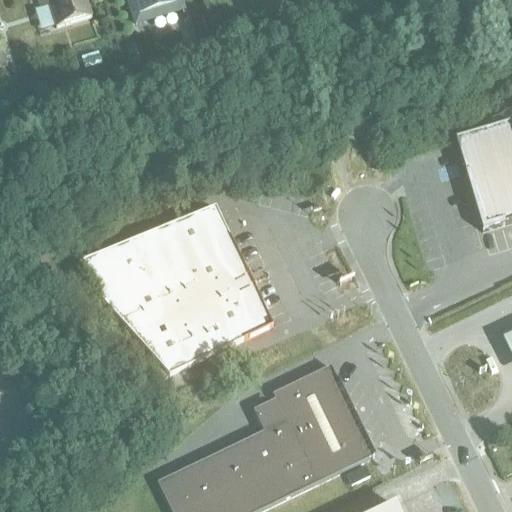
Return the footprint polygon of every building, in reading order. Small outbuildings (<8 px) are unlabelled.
[(86,0),(34,0),(37,9),(49,6),(55,29),(92,18),(86,0)] [(174,0),(125,0),(130,19),(176,8),(174,0)] [(511,125),(455,142),(482,234),(511,225),(511,125)] [(275,327),(217,208),(83,263),(103,299),(169,378),(275,327)] [(511,344),(503,348),(506,356),(511,367),(511,344)] [(157,484),(170,511),(257,511),(372,458),(330,368),(272,396),(275,401),(253,411),(263,433),(157,484)]
